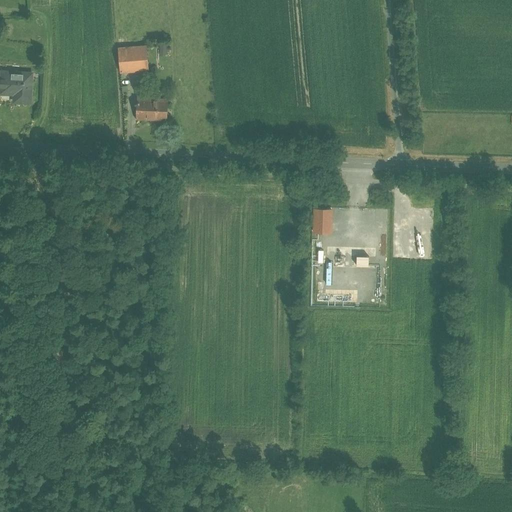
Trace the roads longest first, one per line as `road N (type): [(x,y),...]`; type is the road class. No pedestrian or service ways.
road 1 (secondary): [(399,166),(0,145)]
road 2 (unclassified): [(386,0),(399,166)]
